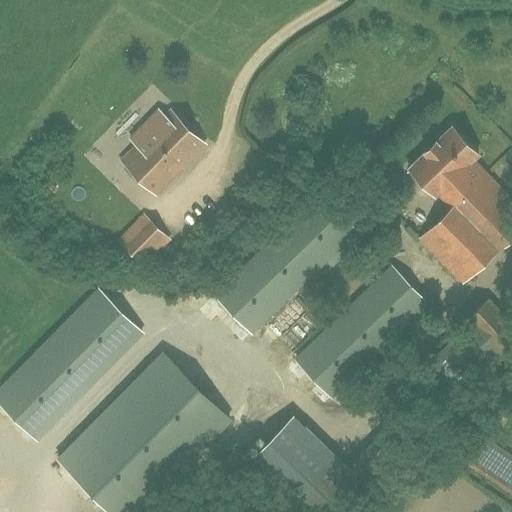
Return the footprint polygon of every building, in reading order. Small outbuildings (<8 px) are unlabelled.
[(174,116),(169,111),(121,160),(126,165),(125,167),(150,191),(151,190),(157,195),(205,146),(199,140),(201,139),(176,115),(174,116)] [(454,208),(421,241),(463,286),(511,235),(511,203),(482,173),(483,173),(472,162),(477,157),(450,130),(409,171),(435,198),(447,187),(457,196),(450,204),(454,208)] [(214,294),(250,332),(355,231),(319,194),(214,294)] [(144,216),(120,241),(144,265),(168,240),(144,216)] [(295,359),(320,385),(331,396),(425,305),(389,267),(295,359)] [(0,403),(40,443),(144,338),(101,295),(0,396),(0,403)] [(471,323),(470,324),(439,353),(472,388),(504,358),(506,361),(511,355),(511,328),(488,302),(468,320),(471,323)] [(165,358),(62,463),(110,511),(138,511),(229,421),(165,358)] [(291,415),(244,464),(294,511),(337,511),(363,486),(291,415)] [(344,467),(371,492),(405,457),(379,431),(344,467)] [(511,454),(475,431),(454,462),(511,501),(511,454)]
